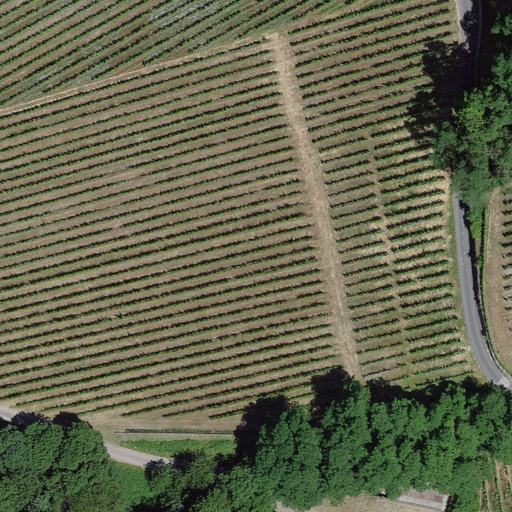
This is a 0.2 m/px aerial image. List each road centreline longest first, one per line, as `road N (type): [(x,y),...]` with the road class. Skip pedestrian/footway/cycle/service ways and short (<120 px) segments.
road 1 (track): [(468,0),(456,159),(485,366),(511,390)]
road 2 (track): [(300,511),(258,489),(0,408)]
